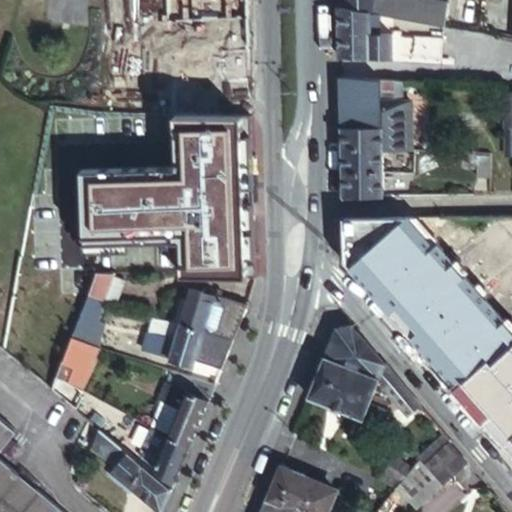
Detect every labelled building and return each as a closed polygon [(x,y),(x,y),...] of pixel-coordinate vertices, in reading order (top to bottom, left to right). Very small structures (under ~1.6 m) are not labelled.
[(342,0),(343,7),(375,12),(449,24),(452,9),(406,0),(342,0)] [(375,12),(343,7),(343,32),(374,33),(375,12)] [(395,34),(396,57),(445,57),(445,36),(403,36),(403,31),(395,32),(395,34)] [(374,33),(343,32),(344,58),(396,61),(396,57),(395,34),(374,33)] [(204,37),(205,77),(252,76),(251,36),(204,37)] [(383,80),(344,78),(345,127),(384,126),(383,90),(383,80)] [(399,81),(383,80),(383,90),(399,91),(399,81)] [(383,90),(384,126),(399,126),(399,98),(399,91),(383,90)] [(407,146),(412,146),(413,98),(399,98),(399,126),(407,126),(407,146)] [(127,107),(119,107),(102,106),(84,103),(85,128),(69,128),(69,167),(77,167),(77,178),(86,187),(102,187),(102,189),(119,189),(119,167),(131,167),(132,129),(127,129),(127,107)] [(384,126),(345,127),(345,150),(384,147),(384,126)] [(399,126),(384,126),(384,147),(407,146),(407,126),(399,126)] [(479,157),(479,145),(465,145),(465,160),(478,159),(479,157)] [(494,146),(481,145),(480,168),(493,169),(493,159),(494,146)] [(345,150),(346,172),(384,171),(384,155),(384,147),(345,150)] [(384,171),(396,170),(396,155),(384,155),(384,171)] [(384,171),(385,189),(397,189),(396,170),(384,171)] [(346,196),(386,196),(385,189),(384,171),(346,172),(346,196)] [(37,172),(18,268),(41,273),(44,258),(46,258),(53,225),(56,208),(51,207),(58,176),(37,172)] [(145,208),(169,207),(168,196),(145,196),(145,208)] [(65,211),(56,208),(53,225),(63,227),(65,211)] [(420,215),(346,216),(348,260),(459,388),(493,358),(497,363),(511,349),(511,316),(509,319),(490,297),(493,294),(483,282),(479,285),(470,275),(474,271),(459,254),(454,258),(441,243),(443,241),(420,215)] [(132,245),(153,245),(154,228),(133,227),(132,245)] [(211,253),(211,271),(258,273),(257,254),(211,253)] [(101,254),(101,269),(115,269),(132,270),(132,255),(101,254)] [(13,296),(40,301),(45,274),(41,273),(18,268),(13,296)] [(99,269),(83,311),(98,317),(104,302),(106,296),(119,301),(129,275),(115,269),(101,269),(99,269)] [(192,295),(184,318),(207,326),(236,336),(249,302),(223,293),(224,291),(219,289),(218,292),(195,284),(192,295)] [(182,292),(175,316),(182,318),(184,318),(192,295),(182,292)] [(3,342),(29,364),(42,301),(40,301),(13,296),(3,342)] [(98,317),(83,311),(74,334),(100,343),(107,321),(98,317)] [(150,327),(179,336),(184,318),(182,318),(175,316),(155,312),(150,327)] [(207,326),(184,318),(179,336),(178,340),(174,351),(173,355),(194,362),(197,355),(207,326)] [(328,356),(381,379),(387,365),(352,325),(341,327),(328,356)] [(236,336),(207,326),(197,355),(224,365),(236,336)] [(77,356),(68,379),(88,389),(97,365),(94,362),(97,359),(102,344),(74,334),(68,352),(77,356)] [(174,351),(178,340),(169,337),(165,349),(174,351)] [(493,358),(459,388),(511,448),(511,349),(497,363),(493,358)] [(68,352),(59,374),(68,379),(77,356),(68,352)] [(328,356),(311,396),(389,431),(397,412),(372,402),(381,379),(328,356)] [(387,365),(381,379),(390,388),(400,379),(387,365)] [(171,432),(192,441),(217,381),(176,368),(171,380),(164,398),(154,423),(171,432)] [(164,398),(171,380),(168,378),(160,397),(164,398)] [(412,414),(422,404),(400,379),(390,388),(412,414)] [(0,511),(73,511),(0,449),(0,445),(18,424),(0,408),(0,511)] [(142,452),(175,480),(192,441),(171,432),(154,423),(142,452)] [(136,484),(163,508),(172,487),(101,426),(93,443),(118,463),(113,470),(133,487),(136,484)] [(439,454),(453,440),(445,431),(431,446),(439,454)] [(418,503),(464,453),(453,440),(439,454),(423,468),(419,463),(413,470),(402,482),(399,485),(418,503)] [(423,468),(439,454),(431,446),(416,460),(419,463),(423,468)] [(389,470),(402,482),(413,470),(398,459),(389,470)] [(283,464),(268,499),(299,511),(330,511),(340,491),(305,476),(306,474),(283,464)] [(383,478),(399,485),(402,482),(389,470),(383,478)] [(340,491),(330,511),(344,511),(349,500),(340,491)] [(299,511),(268,499),(262,511),(299,511)]
